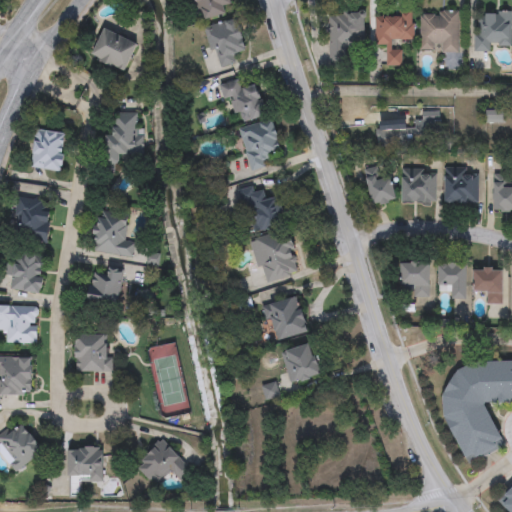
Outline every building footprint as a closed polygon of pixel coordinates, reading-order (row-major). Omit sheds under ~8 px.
[(227,15),(197,22),(191,0),(227,0),(229,6),(225,7),(227,15)] [(328,64),(328,11),(364,11),(364,49),(346,49),(346,64),(328,64)] [(458,12),(458,52),(420,52),(420,12),(458,12)] [(386,46),(375,46),(374,14),(413,13),(413,43),(400,43),(401,68),(386,68),(386,46)] [(490,52),(474,52),(474,14),(511,14),(511,47),(490,47),(490,52)] [(206,28),(236,19),(246,52),(234,55),(237,63),(218,69),(206,28)] [(92,57),(106,30),(138,45),(125,73),(92,57)] [(237,126),(223,85),(239,80),(242,89),(257,84),(268,116),(237,126)] [(143,114),(141,159),(122,158),(121,166),(108,165),(111,113),(143,114)] [(251,172),(239,131),(272,121),(282,154),(271,157),(274,165),(251,172)] [(61,174),(29,167),(37,129),(69,136),(61,174)] [(445,203),(445,169),(477,169),(477,203),(445,203)] [(435,203),(402,203),(402,170),(435,170),(435,203)] [(370,205),(367,177),(392,175),(395,202),(370,205)] [(511,212),(493,212),(494,176),(505,176),(505,186),(511,186),(511,212)] [(277,186),(284,227),(251,233),(243,193),(277,186)] [(48,245),(11,240),(17,198),(54,203),(48,245)] [(129,220),(125,241),(135,243),(133,258),(92,251),(99,215),(129,220)] [(297,276),(265,281),(263,266),(255,267),(252,242),(291,236),(297,276)] [(46,259),(42,295),(11,291),(15,255),(46,259)] [(413,287),(400,287),(400,263),(429,263),(429,298),(413,298),(413,287)] [(453,300),(453,290),(440,290),(440,265),(467,265),(467,300),(453,300)] [(474,293),(475,270),(503,270),(502,304),(487,304),(487,293),(474,293)] [(265,322),(262,307),(298,298),(307,333),(277,341),(272,320),(265,322)] [(0,307),(38,308),(37,345),(0,344),(0,307)] [(76,337),(111,337),(111,373),(76,373),(76,337)] [(280,355),(309,344),(320,375),(292,386),(280,355)] [(0,396),(0,358),(32,358),(32,396),(0,396)] [(467,465),(504,447),(483,405),(484,402),(511,401),(511,480),(495,499),(508,511),(511,511),(511,360),(473,362),(457,370),(441,396),(443,416),(467,465)] [(137,468),(164,442),(193,471),(182,482),(172,472),(156,487),(137,468)] [(105,448),(105,484),(80,484),(80,477),(67,477),(67,448),(105,448)]
